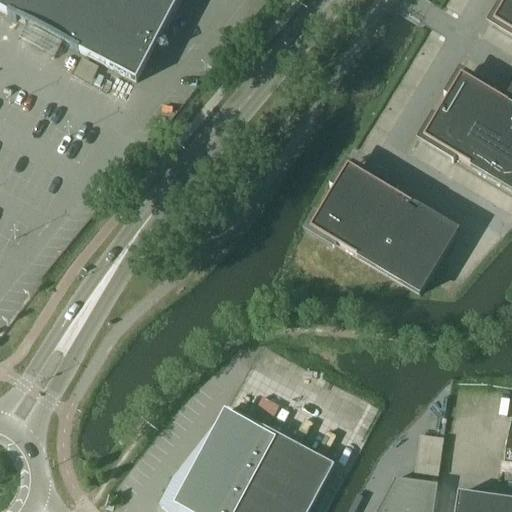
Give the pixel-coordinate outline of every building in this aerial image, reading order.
[(0,0),(0,14),(8,19),(7,20),(79,57),(79,56),(136,86),(154,50),(162,55),(169,53),(169,52),(167,45),(160,42),(181,0),(0,0)] [(499,28),(511,36),(511,0),(508,0),(505,5),(511,8),(499,28)] [(454,160),(511,194),(511,90),(504,104),(492,97),(466,82),(454,102),(449,99),(436,121),(441,124),(429,145),(454,159),(454,160)] [(319,218),(314,215),(303,234),(334,253),(337,249),(420,298),(457,235),(394,197),(391,202),(345,175),(335,191),(319,218)] [(311,511),(334,470),(228,413),(174,482),(159,510),(162,511),(311,511)] [(442,452),(444,442),(419,439),(418,448),(442,452)] [(438,480),(440,471),(415,467),(414,477),(438,480)] [(396,483),(380,511),(434,511),(438,489),(396,483)] [(511,511),(511,504),(458,497),(456,511),(511,511)]
